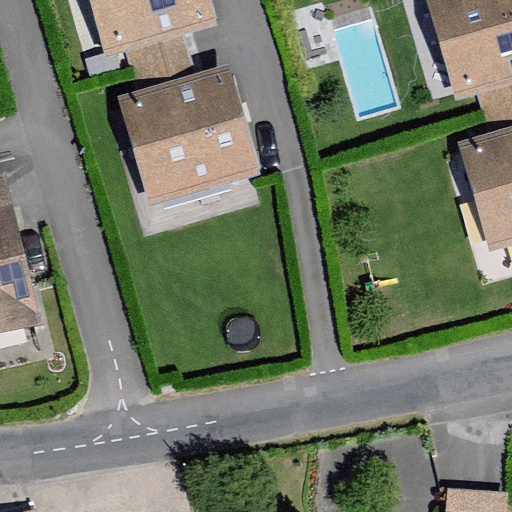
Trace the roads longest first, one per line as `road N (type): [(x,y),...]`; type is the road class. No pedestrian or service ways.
road 1 (residential): [(9,0),(112,342),(128,436)]
road 2 (residential): [(332,402),(294,173),(250,0)]
road 3 (residential): [(128,436),(332,402)]
road 4 (residential): [(332,402),(511,362)]
road 5 (residential): [(0,454),(128,436)]
